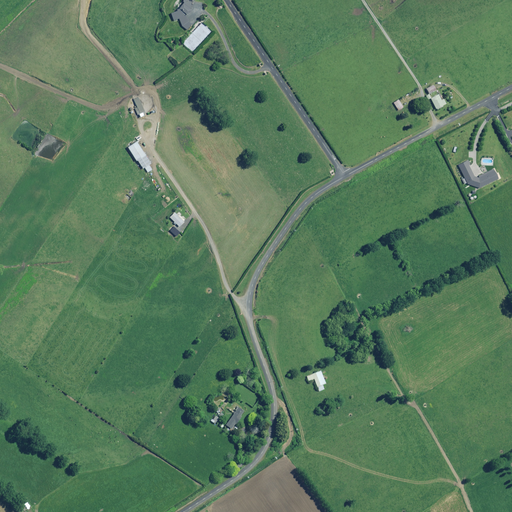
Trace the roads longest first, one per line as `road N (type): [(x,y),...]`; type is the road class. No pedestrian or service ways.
road 1 (residential): [(184,511),(244,471),(266,445),(274,404),(250,326),(252,284),(305,203),(344,176)]
road 2 (unclassified): [(227,0),(344,176)]
road 3 (residential): [(344,176),(511,87)]
